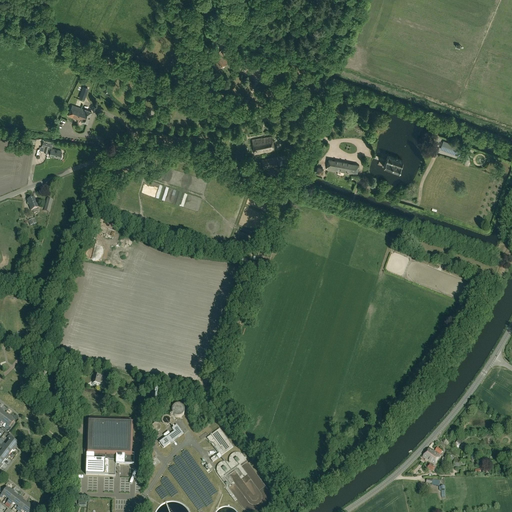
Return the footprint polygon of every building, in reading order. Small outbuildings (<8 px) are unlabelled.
[(218,68),(228,63),(221,50),(211,56),(218,68)] [(241,64),(244,57),(236,54),(233,61),(241,64)] [(268,64),(246,56),(243,63),(266,72),(268,64)] [(79,99),(84,101),(88,89),(83,87),(79,99)] [(81,120),(84,110),(72,106),(68,116),(81,120)] [(84,110),(81,120),(81,121),(87,123),(91,112),(85,110),(84,110)] [(255,154),(274,151),(272,137),(252,141),(255,154)] [(440,150),(468,160),(471,151),(443,141),(440,150)] [(49,156),(60,159),(61,151),(51,149),(52,144),(43,142),(42,146),(41,146),(41,147),(40,147),(39,151),(37,150),(37,151),(36,157),(37,159),(39,158),(40,156),(39,155),(40,154),(40,151),(44,152),(47,153),(47,152),(50,153),(49,156)] [(384,168),(399,173),(403,162),(388,156),(384,168)] [(263,169),(277,167),(275,158),(262,160),(263,169)] [(326,170),(357,175),(358,165),(328,160),(326,170)] [(322,175),(323,168),(317,166),(315,173),(322,175)] [(34,197),(31,199),(35,209),(34,210),(36,209),(38,208),(39,208),(34,197)] [(35,209),(31,199),(27,200),(31,211),(33,210),(34,214),(37,212),(36,210),(36,209),(34,210),(35,209)] [(50,213),(53,201),(48,199),(45,212),(50,213)] [(106,389),(107,383),(104,382),(105,378),(94,375),(93,379),(94,379),(92,385),(93,386),(95,387),(96,386),(97,384),(103,385),(102,388),(106,389)] [(183,416),(183,415),(184,414),(184,413),(184,412),(184,411),(184,410),(183,409),(183,408),(182,407),(181,406),(180,406),(179,406),(178,405),(177,406),(176,406),(175,406),(174,407),(173,408),(173,409),(172,410),(172,411),(172,412),(172,413),(172,414),(173,415),(173,416),(174,416),(175,417),(176,418),(177,418),(178,418),(179,418),(180,418),(181,417),(182,416),(183,416)] [(0,420),(0,425),(0,424),(2,422),(5,424),(11,416),(9,415),(8,416),(5,414),(0,420)] [(13,418),(11,416),(5,424),(7,426),(5,428),(7,430),(10,427),(15,421),(12,419),(13,418)] [(87,421),(86,464),(115,464),(120,465),(120,464),(122,464),(123,463),(123,462),(122,462),(122,461),(129,461),(130,460),(134,460),(133,460),(133,456),(134,456),(134,455),(130,455),(130,454),(131,454),(132,423),(126,423),(126,419),(97,418),(97,422),(87,421)] [(164,449),(183,434),(176,425),(174,427),(173,427),(172,428),(173,428),(172,429),(174,432),(159,443),(164,449)] [(213,462),(233,447),(220,429),(207,438),(218,454),(211,460),(213,462)] [(8,443),(15,449),(17,447),(16,446),(18,443),(12,438),(9,436),(7,438),(10,441),(8,443)] [(15,449),(8,443),(6,446),(3,443),(2,446),(11,453),(13,450),(14,451),(15,449)] [(11,453),(2,446),(0,444),(0,447),(3,450),(1,452),(8,458),(10,456),(9,455),(11,453)] [(434,466),(441,457),(430,449),(423,458),(431,464),(430,465),(427,468),(432,472),(435,468),(433,467),(434,466)] [(8,458),(1,452),(0,453),(0,459),(3,462),(6,459),(7,460),(8,458)] [(454,461),(454,458),(452,457),(446,455),(445,458),(443,458),(441,463),(444,463),(444,465),(453,466),(453,467),(461,468),(462,460),(455,459),(454,461)] [(7,498),(12,490),(10,489),(10,490),(7,488),(0,496),(2,499),(4,496),(7,498)] [(12,490),(7,498),(9,500),(7,502),(9,504),(16,495),(14,493),(14,492),(12,490)] [(19,497),(16,495),(9,504),(11,506),(13,503),(16,505),(21,497),(20,496),(19,497)] [(21,497),(16,505),(18,507),(16,510),(18,511),(25,502),(23,500),(24,499),(21,497)] [(28,504),(25,502),(18,511),(19,511),(21,511),(23,510),(25,511),(31,505),(29,503),(28,504)]
